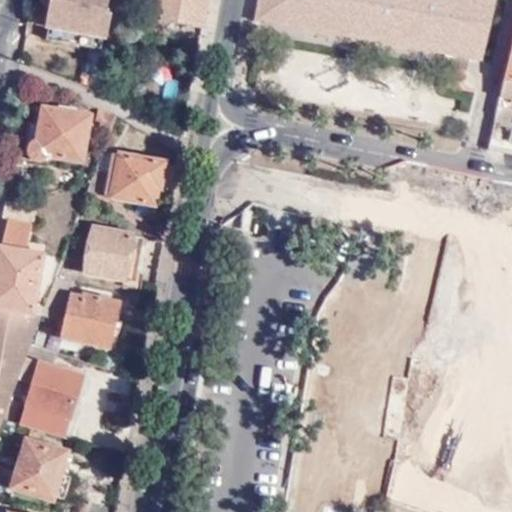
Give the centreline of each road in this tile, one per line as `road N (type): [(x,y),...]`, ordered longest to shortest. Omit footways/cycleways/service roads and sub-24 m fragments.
road 1 (secondary): [(144,511),(204,179)]
road 2 (secondary): [(251,127),(474,173)]
road 3 (residential): [(511,0),(474,173)]
road 4 (unknown): [(436,362),(462,221)]
